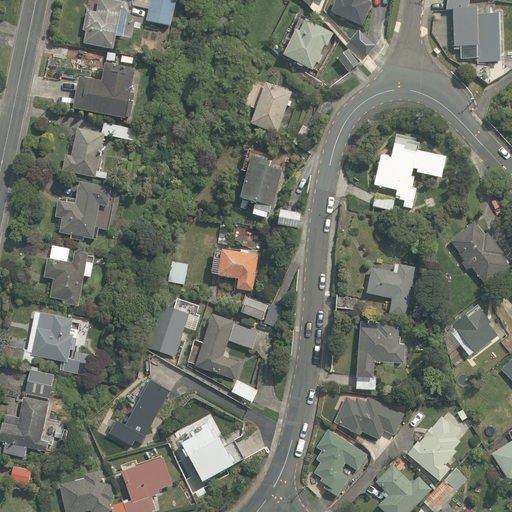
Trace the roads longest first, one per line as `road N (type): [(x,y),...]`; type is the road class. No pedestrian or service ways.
road 1 (unclassified): [(404,87),(365,102),(333,151),(300,411),(270,494)]
road 2 (tertiary): [(0,172),(35,0)]
road 3 (unclassified): [(511,176),(435,97),(404,87)]
